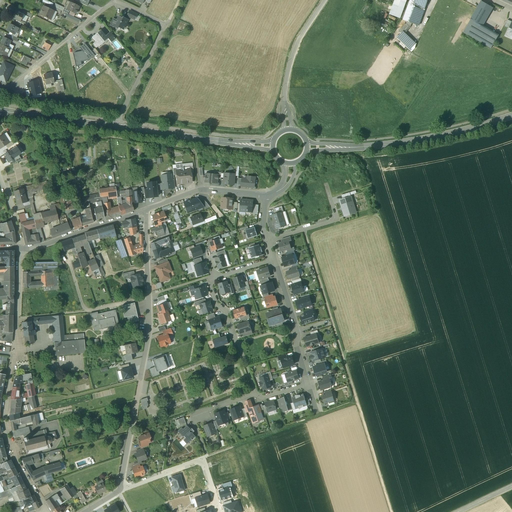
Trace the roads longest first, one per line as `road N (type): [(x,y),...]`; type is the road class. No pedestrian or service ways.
road 1 (residential): [(117,127),(165,25),(115,1),(13,89)]
road 2 (track): [(302,230),(391,511)]
road 3 (residential): [(145,211),(148,331),(119,488)]
road 4 (residential): [(47,511),(5,426),(20,249)]
road 5 (tertiary): [(511,117),(447,135),(306,149)]
road 6 (track): [(200,458),(355,401)]
road 7 (residential): [(307,384),(193,416),(206,455)]
road 8 (track): [(200,190),(188,147),(75,132)]
road 9 (tertiary): [(273,147),(117,127)]
road 10 (residential): [(119,488),(200,458),(218,511)]
road 11 (residential): [(287,130),(289,64),(325,0)]
road 12 (residential): [(145,211),(20,249)]
road 13 (residential): [(273,260),(307,384)]
